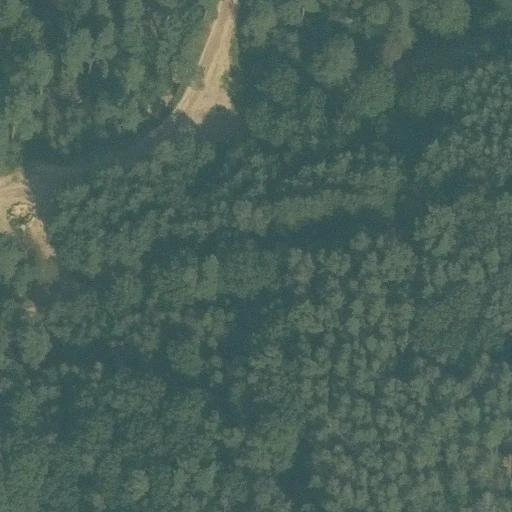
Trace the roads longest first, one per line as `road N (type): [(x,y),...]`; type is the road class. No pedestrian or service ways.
road 1 (track): [(0,321),(511,236)]
road 2 (track): [(0,200),(37,197),(118,169),(182,122),(210,71),(228,0)]
road 3 (track): [(210,71),(511,41)]
